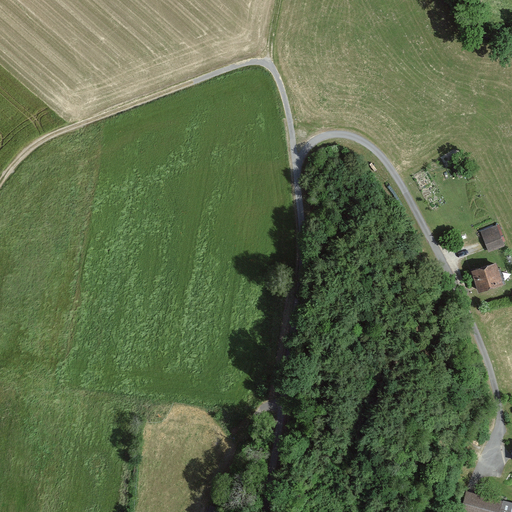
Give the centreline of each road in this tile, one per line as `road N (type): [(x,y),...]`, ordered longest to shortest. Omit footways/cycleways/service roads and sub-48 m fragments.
road 1 (residential): [(295,163),(318,138),(347,134),(376,150),(402,186),(493,380),(498,426),(475,481)]
road 2 (unclassified): [(265,511),(298,300),(295,163)]
road 3 (track): [(0,184),(51,135),(245,63),(268,62)]
road 4 (track): [(280,0),(268,62),(283,92),(295,163)]
